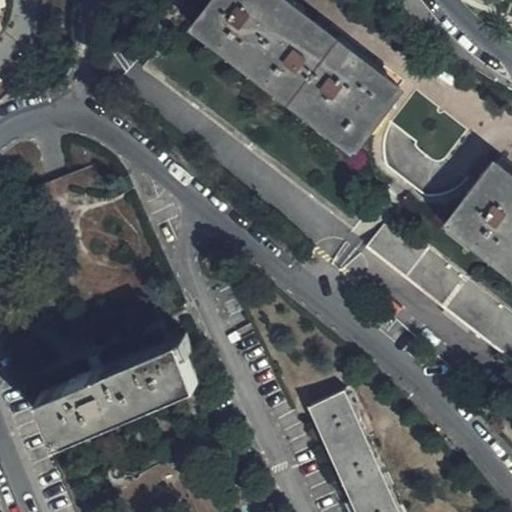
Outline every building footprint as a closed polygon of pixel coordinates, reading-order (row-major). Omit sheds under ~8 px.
[(402,85),(292,0),(291,0),(215,0),(204,15),(238,43),(328,112),(359,137),(402,85)] [(374,204),(193,60),(166,41),(147,63),(176,86),(241,136),(355,226),(374,204)] [(511,172),(498,161),(457,214),(511,257),(511,172)] [(121,242),(93,167),(25,193),(76,338),(146,311),(121,242)] [(511,310),(393,215),(370,243),(395,265),(511,357),(511,310)] [(61,434),(201,378),(191,352),(190,349),(183,333),(46,388),(42,391),(56,424),(61,434)] [(405,511),(349,386),(310,404),(360,511),(405,511)]
